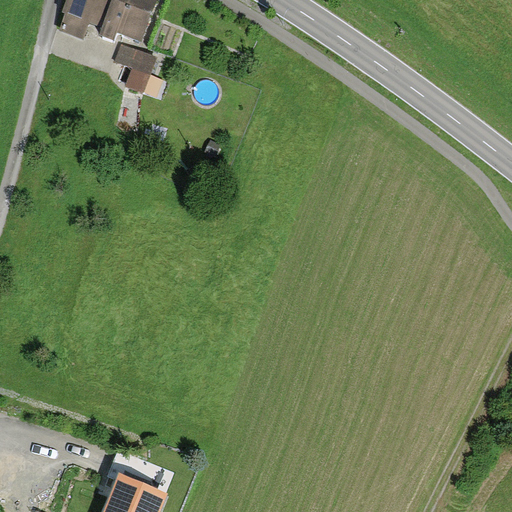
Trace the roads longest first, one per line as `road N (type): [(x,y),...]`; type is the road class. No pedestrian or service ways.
road 1 (track): [(511,218),(481,172),(230,0)]
road 2 (tertiary): [(286,0),(413,83),(511,162)]
road 3 (track): [(55,0),(0,204)]
